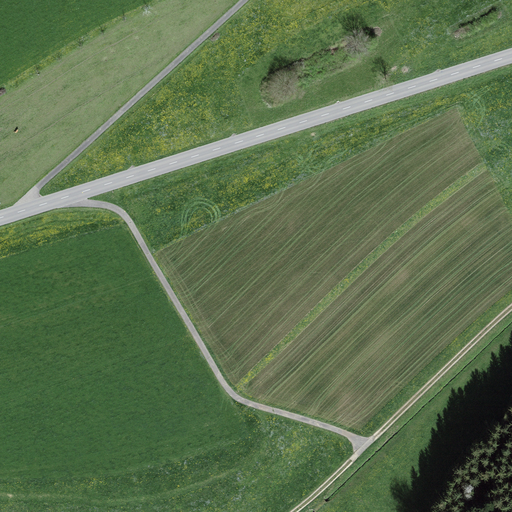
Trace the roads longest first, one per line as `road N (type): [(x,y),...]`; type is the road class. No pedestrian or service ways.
road 1 (tertiary): [(0,217),(511,56)]
road 2 (track): [(366,442),(230,392),(123,214),(66,196)]
road 3 (track): [(28,208),(38,186),(245,0)]
road 4 (track): [(511,308),(293,511)]
